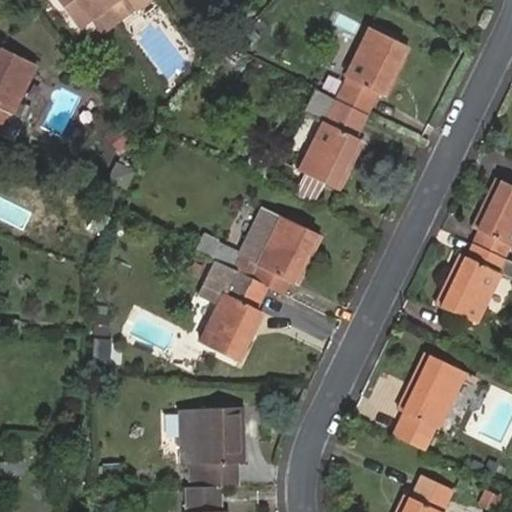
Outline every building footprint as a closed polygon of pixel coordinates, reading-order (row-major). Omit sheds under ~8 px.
[(58,0),(78,26),(84,21),(114,0),(126,0),(133,9),(145,0),(58,0)] [(126,0),(114,0),(84,21),(95,36),(133,9),(126,0)] [(337,100),(367,115),(378,91),(385,93),(406,46),(369,27),(345,76),(347,77),(337,100)] [(0,134),(11,139),(22,116),(14,112),(37,62),(0,44),(0,134)] [(357,135),(367,115),(337,100),(328,121),(325,119),(300,170),(305,172),(324,181),(339,187),(362,139),(357,135)] [(109,179),(126,186),(136,167),(117,160),(109,179)] [(295,194),(315,203),(324,181),(305,172),(295,194)] [(479,228),(474,241),(511,259),(511,183),(498,176),(474,225),(479,228)] [(242,251),(240,256),(257,263),(281,215),(265,207),(242,251)] [(267,285),(285,294),(292,280),(298,283),(320,233),(281,215),(257,263),(240,256),(242,251),(225,244),(217,262),(267,285)] [(511,259),(474,241),(468,254),(462,252),(437,302),(476,320),(500,271),(511,277),(511,259)] [(267,285),(217,262),(207,283),(223,291),(200,341),(238,359),(262,310),(256,307),(267,285)] [(215,308),(223,291),(207,283),(199,301),(215,308)] [(110,333),(110,315),(95,314),(95,333),(110,333)] [(404,412),(393,434),(423,449),(435,426),(438,428),(465,370),(426,353),(399,409),(404,412)] [(221,486),(239,486),(239,462),(244,462),(244,408),(180,408),(180,464),(190,464),(190,486),(221,486)] [(118,478),(118,464),(103,464),(104,479),(118,478)] [(404,494),(395,511),(444,511),(442,511),(452,488),(421,475),(411,496),(404,494)] [(190,486),(187,487),(188,508),(186,510),(185,511),(226,511),(227,510),(221,509),(221,486),(190,486)]
